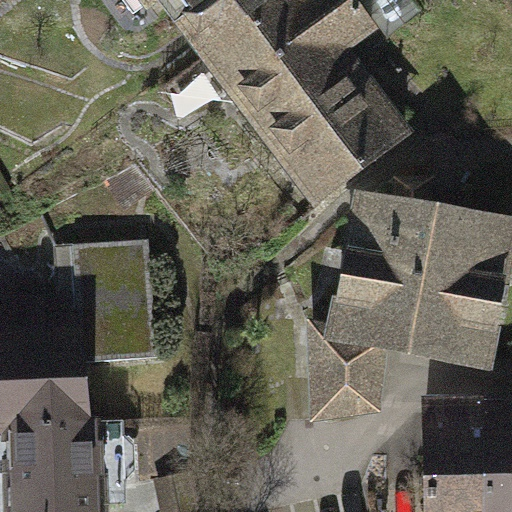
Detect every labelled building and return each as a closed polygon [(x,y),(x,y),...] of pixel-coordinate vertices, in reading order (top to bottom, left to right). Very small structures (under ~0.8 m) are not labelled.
[(146,0),(192,59),(267,0),(146,0)] [(267,0),(192,59),(311,213),(417,131),(366,66),(396,43),(363,0),(329,0),(319,8),(312,0),(267,0)] [(499,368),(511,311),(511,218),(363,189),(327,322),(309,320),(311,419),(393,412),(393,346),(499,368)] [(0,414),(93,411),(91,361),(156,359),(153,234),(74,236),(76,292),(0,294),(0,414)] [(494,511),(492,391),(420,391),(423,511),(494,511)] [(511,511),(511,391),(492,391),(494,511),(511,511)] [(93,411),(0,414),(0,511),(110,511),(108,411),(93,411)]
